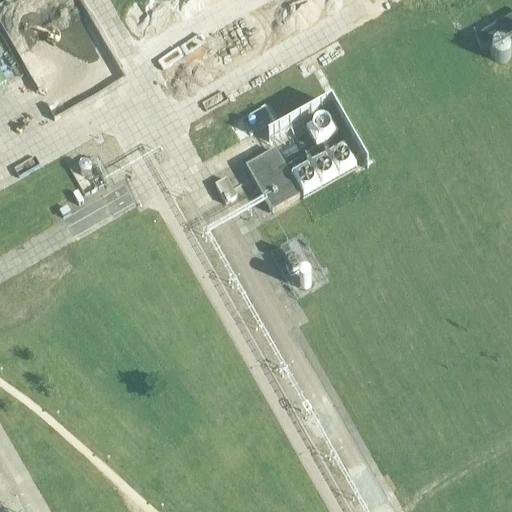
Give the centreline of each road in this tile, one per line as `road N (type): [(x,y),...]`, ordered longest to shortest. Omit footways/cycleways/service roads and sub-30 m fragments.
road 1 (unclassified): [(318,399),(185,166)]
road 2 (unclassified): [(152,185),(286,417)]
road 3 (unclassified): [(163,128),(384,0)]
road 4 (unclassified): [(0,270),(152,185)]
road 5 (unclassified): [(129,68),(251,0)]
road 6 (unclassified): [(383,511),(318,399)]
road 7 (unclassified): [(0,171),(109,110)]
